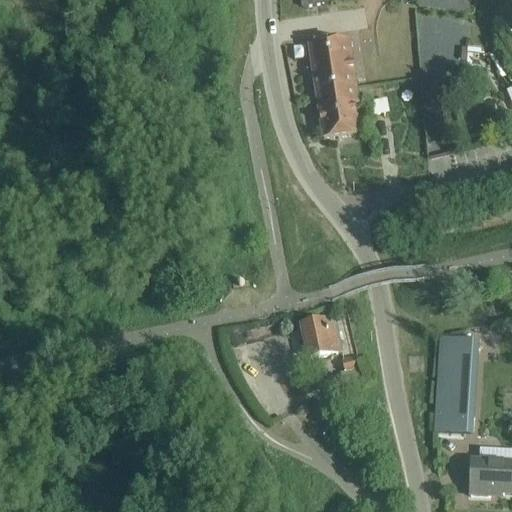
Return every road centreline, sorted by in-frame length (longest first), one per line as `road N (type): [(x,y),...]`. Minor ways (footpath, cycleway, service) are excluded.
road 1 (unclassified): [(419,511),(375,272),(337,209)]
road 2 (unclassified): [(337,209),(290,148),(275,95),(266,0)]
road 3 (residential): [(337,209),(511,166)]
